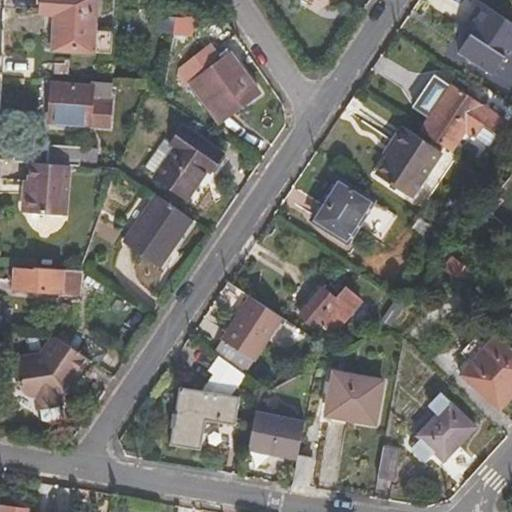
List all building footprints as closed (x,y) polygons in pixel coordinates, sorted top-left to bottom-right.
[(50,51),(89,54),(92,0),(37,0),(37,15),(53,16),(50,51)] [(511,54),(511,20),(486,3),(475,21),(480,25),(475,33),(472,31),(459,50),(493,73),(505,56),(509,59),(511,54)] [(174,17),(171,37),(186,36),(192,31),(192,16),(174,17)] [(224,131),(261,103),(228,59),(219,66),(208,51),(173,77),(187,95),(194,90),(224,131)] [(47,81),(44,127),(104,132),(108,84),(47,81)] [(452,85),(422,130),(424,132),(422,134),(444,149),(446,147),(450,150),(465,130),(477,138),(483,127),(498,137),(508,123),(452,85)] [(219,157),(177,128),(166,144),(174,149),(169,156),(158,148),(144,167),(155,174),(153,178),(182,198),(202,170),(208,173),(219,157)] [(387,160),(375,176),(410,198),(444,149),(422,134),(418,139),(402,129),(391,144),(396,148),(387,160)] [(158,148),(169,156),(174,149),(166,144),(163,140),(158,148)] [(391,144),(382,157),(387,160),(396,148),(391,144)] [(43,145),(42,164),(68,165),(92,166),(94,148),(43,145)] [(22,196),(21,207),(26,215),(65,217),(68,165),(42,164),(28,163),(27,183),(27,193),(22,196)] [(339,182),(314,219),(347,241),(356,228),(378,243),(394,221),(339,182)] [(119,244),(155,268),(189,220),(153,195),(119,244)] [(435,239),(428,249),(439,257),(446,247),(435,239)] [(13,273),(13,294),(68,297),(69,274),(34,271),(33,274),(13,273)] [(315,283),(293,310),(299,315),(321,286),(315,283)] [(321,286),(299,315),(317,329),(321,325),(337,337),(364,304),(347,290),(339,299),(321,286)] [(250,297),(221,340),(252,361),(281,318),(250,297)] [(366,338),(363,353),(356,352),(354,367),(372,370),(374,362),(394,366),(397,343),(366,338)] [(56,340),(35,377),(12,376),(11,402),(30,406),(43,399),(41,411),(63,411),(64,396),(69,398),(92,363),(77,353),(56,340)] [(77,353),(92,363),(98,368),(106,356),(85,341),(77,353)] [(511,358),(492,341),(457,378),(496,413),(511,396),(511,358)] [(178,393),(174,417),(169,416),(165,432),(171,434),(168,450),(197,455),(203,426),(232,430),(237,403),(225,400),(239,375),(217,360),(208,371),(213,377),(198,396),(178,393)] [(331,377),(323,419),(370,425),(377,386),(331,377)] [(433,417),(414,438),(418,442),(409,450),(421,461),(433,455),(441,463),(472,429),(436,397),(425,409),(433,417)] [(254,415),(247,453),(294,462),(295,458),(301,423),(254,415)] [(382,451),(377,483),(393,485),(398,454),(382,451)] [(294,462),(290,487),(305,489),(311,460),(295,458),(294,462)]
